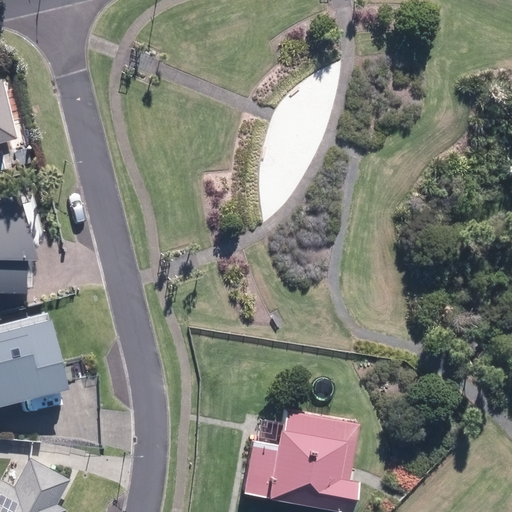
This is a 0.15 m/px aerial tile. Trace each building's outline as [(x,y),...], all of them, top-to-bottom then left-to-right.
[(0,135),(20,131),(8,75),(0,76),(0,135)] [(27,187),(0,194),(0,286),(33,288),(35,253),(44,248),(27,187)] [(0,399),(73,381),(54,308),(0,321),(0,399)] [(253,440),(243,494),(342,511),(353,511),(360,481),(351,480),(361,424),(286,410),(279,445),(253,440)] [(0,511),(65,511),(69,506),(57,500),(71,476),(33,455),(17,485),(0,475),(0,511)]
